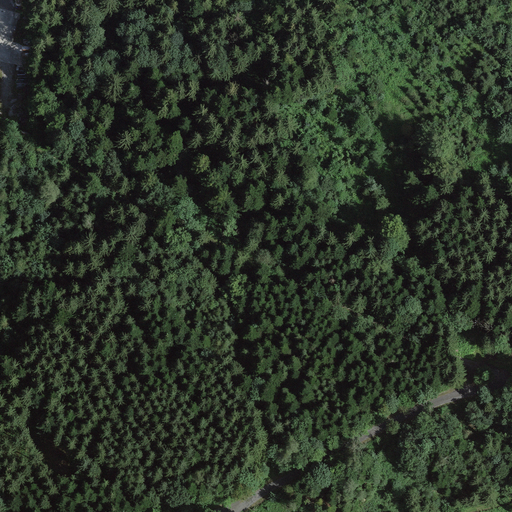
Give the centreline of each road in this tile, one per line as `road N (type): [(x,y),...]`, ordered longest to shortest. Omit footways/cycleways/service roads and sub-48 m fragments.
road 1 (track): [(0,133),(335,307),(488,370),(503,385)]
road 2 (unclassified): [(511,385),(440,398),(243,497)]
road 3 (track): [(43,155),(58,0)]
road 4 (track): [(468,390),(481,279),(495,241)]
